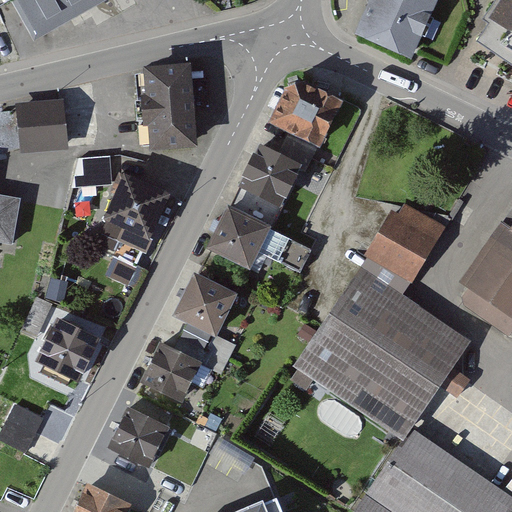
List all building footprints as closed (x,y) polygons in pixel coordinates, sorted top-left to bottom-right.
[(0,0),(0,12),(16,41),(31,33),(36,41),(108,0),(0,0)] [(372,0),(357,35),(413,60),(417,50),(439,0),(372,0)] [(511,0),(504,0),(490,22),(475,44),(511,68),(511,0)] [(199,68),(149,72),(156,154),(205,150),(199,68)] [(350,107),(301,81),(277,127),(325,152),(350,107)] [(69,103),(22,107),(25,153),(72,150),(69,103)] [(305,169),(264,148),(244,186),(286,208),(305,169)] [(78,157),(79,186),(115,185),(114,156),(78,157)] [(181,201),(130,179),(106,233),(157,256),(181,201)] [(0,198),(0,250),(16,254),(25,203),(0,198)] [(404,220),(395,216),(373,256),(421,282),(449,232),(409,210),(404,220)] [(276,232),(235,212),(215,253),(256,273),(276,232)] [(511,227),(509,226),(466,286),(475,293),(467,304),(511,335),(511,227)] [(473,349),(363,275),(297,372),(407,446),(361,511),(511,511),(511,497),(416,433),(473,349)] [(242,301),(200,278),(178,319),(220,341),(242,301)] [(27,333),(44,338),(53,308),(36,302),(27,333)] [(109,345),(64,322),(42,365),(87,388),(109,345)] [(207,365),(165,346),(146,389),(187,408),(207,365)] [(170,427),(131,409),(113,447),(151,466),(170,427)] [(8,421),(0,441),(29,453),(37,433),(8,421)] [(221,443),(216,456),(251,471),(256,458),(221,443)] [(191,485),(157,469),(150,483),(184,500),(191,485)] [(133,511),(136,505),(94,486),(81,511),(133,511)] [(248,511),(283,511),(278,499),(248,511)]
